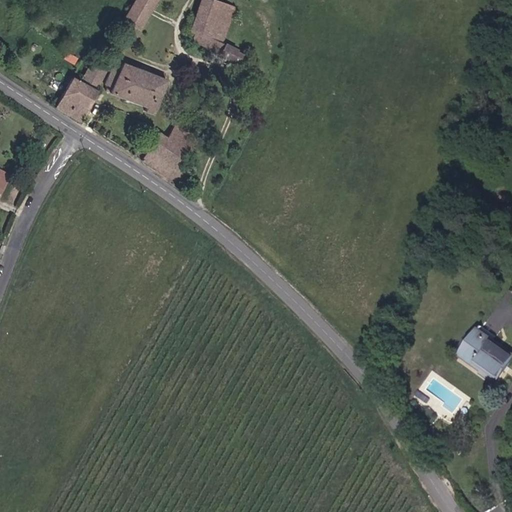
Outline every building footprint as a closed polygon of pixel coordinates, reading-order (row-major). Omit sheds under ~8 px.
[(132,0),(121,20),(138,27),(153,0),(132,0)] [(212,41),(224,6),(207,0),(199,0),(188,31),(193,33),(189,43),(218,55),(222,45),(212,41)] [(81,120),(102,68),(90,63),(82,80),(70,75),(57,106),(81,120)] [(156,114),(169,84),(119,63),(117,69),(110,66),(102,84),(109,87),(107,91),(122,97),(121,101),(127,103),(129,100),(146,107),(145,110),(156,114)] [(142,162),(177,186),(187,173),(181,169),(202,137),(182,123),(170,140),(162,134),(142,162)] [(477,329),(464,347),(478,356),(476,360),(486,367),(484,370),(497,378),(511,357),(511,348),(493,335),(490,338),(477,329)]
